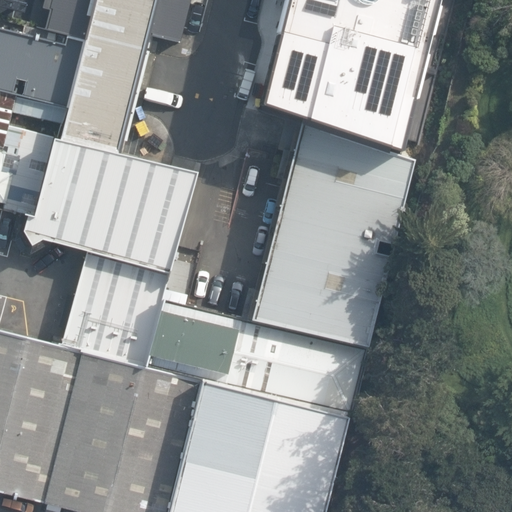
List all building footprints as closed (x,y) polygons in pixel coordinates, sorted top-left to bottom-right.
[(55,0),(48,29),(90,40),(65,138),(127,153),(157,34),(183,41),(193,0),(55,0)] [(277,0),(249,112),(393,148),(429,0),(277,0)] [(66,44),(0,27),(0,91),(69,109),(86,43),(67,38),(66,44)] [(69,109),(0,91),(0,204),(33,214),(52,135),(10,125),(12,111),(64,124),(69,109)] [(416,159),(300,125),(249,319),(369,347),(416,159)] [(191,174),(56,140),(31,239),(80,251),(58,339),(143,361),(191,174)] [(249,319),(163,300),(148,365),(204,378),(352,413),(369,347),(249,319)] [(77,352),(0,331),(0,491),(40,502),(77,352)] [(148,365),(77,352),(40,502),(82,511),(170,511),(204,378),(148,365)] [(327,511),(352,413),(204,378),(170,511),(327,511)]
